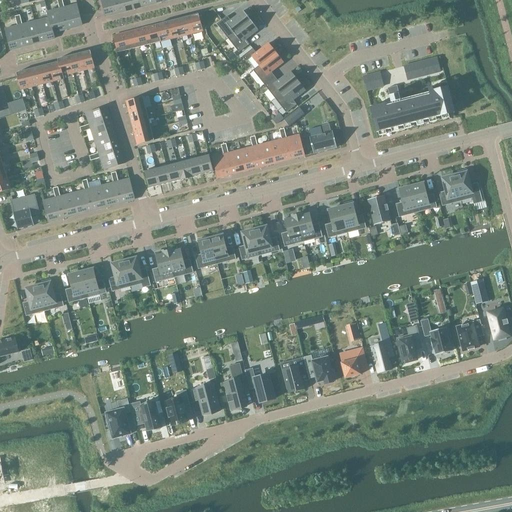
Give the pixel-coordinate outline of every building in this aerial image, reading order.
[(101,0),(105,16),(119,13),(120,13),(119,11),(118,11),(115,0),(101,0)] [(115,0),(118,11),(119,11),(125,9),(125,11),(133,9),(131,0),(115,0)] [(131,0),(133,9),(142,7),(141,5),(147,4),(146,0),(131,0)] [(78,4),(63,8),(68,27),(83,23),(78,4)] [(52,31),(67,27),(62,8),(47,12),(52,31)] [(227,17),(217,25),(228,39),(251,21),(243,11),(231,21),(227,17)] [(198,14),(187,17),(192,34),(192,36),(203,33),(198,14)] [(187,17),(177,20),(181,37),(192,34),(187,17)] [(54,37),(52,31),(49,18),(34,22),(39,41),(54,37)] [(17,26),(5,29),(10,50),(19,48),(18,46),(25,44),(20,26),(22,25),(21,20),(16,21),(17,26)] [(177,20),(166,23),(171,40),(171,42),(182,39),(177,20)] [(251,21),(228,39),(239,53),(249,45),(245,40),(258,30),(251,21)] [(22,25),(20,26),(25,44),(39,41),(34,22),(22,25)] [(166,23),(156,25),(160,42),(171,40),(166,23)] [(156,25),(146,28),(150,47),(161,44),(160,42),(156,25)] [(146,28),(135,31),(140,50),(150,47),(146,28)] [(135,31),(125,34),(130,52),(140,50),(135,31)] [(124,34),(113,36),(118,55),(129,52),(124,34)] [(253,49),(242,57),(246,62),(252,57),(259,66),(253,71),(276,53),(269,44),(256,54),(253,49)] [(90,51),(79,54),(84,73),(95,70),(90,51)] [(276,53),(253,71),(264,85),(274,77),(271,72),(283,63),(276,53)] [(79,54),(69,57),(73,74),(74,76),(84,73),(79,54)] [(69,57),(58,60),(63,79),(64,79),(63,76),(73,74),(69,57)] [(437,58),(404,67),(408,81),(441,72),(437,58)] [(53,64),(49,65),(53,82),(63,79),(58,60),(52,61),(53,64)] [(48,65),(38,68),(43,87),(53,84),(48,65)] [(38,68),(28,70),(32,89),(43,87),(38,68)] [(27,70),(16,73),(21,92),(32,89),(27,70)] [(274,77),(264,85),(275,99),(298,81),(291,72),(278,82),(274,77)] [(380,73),(363,77),(367,91),(384,87),(380,73)] [(298,81),(275,99),(286,113),(296,105),(293,100),(305,91),(298,81)] [(385,104),(371,108),(377,133),(454,113),(448,88),(434,91),(435,95),(386,107),(385,104)] [(143,98),(126,102),(129,113),(146,109),(143,98)] [(27,110),(23,99),(8,104),(12,115),(26,110),(27,110)] [(106,107),(86,114),(89,125),(90,127),(108,121),(109,122),(110,121),(106,107)] [(299,108),(284,120),(290,127),(305,115),(299,108)] [(146,109),(129,113),(132,124),(149,119),(146,109)] [(149,119),(132,124),(134,134),(151,130),(149,119)] [(89,125),(85,126),(86,131),(91,130),(95,142),(115,135),(112,127),(110,128),(109,122),(108,121),(90,127),(89,125)] [(325,134),(310,138),(313,154),(337,148),(333,132),(331,133),(329,125),(323,127),(325,134)] [(151,130),(134,134),(137,145),(154,141),(152,132),(151,130)] [(285,134),(280,135),(282,140),(284,139),(289,158),(295,156),(296,158),(305,156),(299,135),(287,138),(285,134)] [(115,135),(95,142),(98,153),(99,156),(118,150),(116,143),(118,143),(115,135)] [(282,140),(270,143),(275,164),(283,161),(283,160),(289,158),(284,139),(282,140)] [(256,141),(251,143),(253,147),(255,147),(260,165),(266,164),(267,166),(275,164),(270,143),(257,146),(256,141)] [(253,147),(241,150),(246,171),(254,169),(253,167),(260,165),(255,147),(253,147)] [(227,149),(222,150),(224,155),(226,154),(231,173),(237,171),(238,173),(246,171),(241,150),(228,153),(227,149)] [(98,153),(94,155),(96,160),(100,158),(104,171),(124,164),(122,155),(120,156),(118,150),(99,156),(98,153)] [(224,155),(212,158),(218,178),(232,175),(231,173),(226,154),(224,155)] [(209,155),(197,158),(202,175),(213,172),(209,155)] [(197,158),(188,161),(192,178),(202,175),(197,158)] [(188,161),(176,164),(180,181),(192,178),(188,161)] [(176,164),(166,166),(171,183),(180,181),(176,164)] [(166,166),(156,169),(160,186),(171,183),(166,166)] [(6,168),(0,169),(0,180),(7,178),(10,178),(6,168)] [(156,169),(145,172),(149,189),(160,186),(156,169)] [(474,204),(482,202),(477,184),(470,186),(467,173),(466,170),(458,172),(459,175),(455,176),(461,201),(473,198),(474,204)] [(443,206),(461,201),(455,176),(442,179),(446,192),(440,194),(443,206)] [(114,183),(101,186),(107,207),(115,205),(115,203),(120,201),(121,201),(116,183),(119,182),(117,177),(112,178),(114,183)] [(7,178),(0,180),(0,193),(11,189),(7,178)] [(119,182),(116,183),(121,201),(120,201),(121,203),(135,200),(130,179),(119,182)] [(90,189),(87,190),(92,209),(98,207),(99,209),(107,207),(101,186),(100,180),(88,184),(88,185),(90,189)] [(433,195),(427,197),(424,184),(411,187),(418,212),(436,208),(433,195)] [(85,191),(72,194),(78,214),(86,212),(85,210),(92,209),(87,190),(90,189),(88,185),(83,186),(85,191)] [(399,190),(403,203),(396,205),(400,217),(418,212),(411,187),(399,190)] [(55,198),(43,201),(48,222),(57,220),(56,218),(63,216),(58,197),(60,197),(59,192),(54,193),(55,198)] [(60,197),(58,197),(63,216),(69,215),(70,217),(78,214),(72,194),(60,197)] [(35,195),(11,201),(13,208),(12,208),(12,209),(18,229),(17,230),(34,226),(34,225),(33,225),(31,217),(40,215),(35,195)] [(385,197),(369,202),(375,227),(391,223),(385,197)] [(344,204),(345,207),(341,208),(347,233),(366,228),(362,216),(356,218),(352,202),(344,204)] [(326,226),(329,238),(347,233),(341,208),(329,211),(332,224),(326,226)] [(297,216),(304,242),(322,237),(319,225),(313,227),(309,213),(301,215),(297,216)] [(288,233),(282,235),(285,247),(304,242),(297,216),(292,217),(293,218),(285,220),(288,233)] [(399,223),(393,225),(396,237),(402,235),(399,223)] [(267,227),(254,230),(261,255),(279,251),(276,238),(270,240),(267,227)] [(246,246),(239,248),(243,260),(261,255),(254,230),(242,233),(246,246)] [(226,249),(223,236),(211,239),(217,264),(235,260),(232,247),(226,249)] [(211,239),(206,240),(206,238),(198,240),(202,255),(196,257),(199,269),(217,264),(211,239)] [(172,251),(172,250),(168,252),(175,278),(193,273),(190,261),(184,262),(180,249),(172,251)] [(168,252),(163,253),(163,251),(155,253),(159,269),(153,270),(156,282),(175,278),(168,252)] [(292,260),(290,251),(283,252),(285,261),(292,260)] [(146,270),(140,271),(136,258),(124,261),(131,287),(142,284),(144,290),(151,288),(146,270)] [(124,261),(112,265),(116,278),(109,279),(113,292),(131,287),(124,261)] [(106,293),(103,281),(97,282),(93,269),(81,272),(88,298),(106,293)] [(69,276),(73,289),(66,291),(70,303),(88,298),(81,272),(69,276)] [(54,296),(51,283),(50,280),(42,282),(43,285),(38,286),(45,311),(63,306),(60,294),(54,296)] [(476,305),(489,302),(483,280),(471,283),(476,305)] [(24,304),(27,316),(45,311),(38,286),(26,289),(30,302),(24,304)] [(413,304),(406,305),(411,323),(417,321),(413,304)] [(499,342),(507,340),(506,338),(510,337),(507,325),(509,325),(507,320),(506,320),(503,309),(487,313),(490,324),(489,325),(490,325),(495,340),(498,340),(499,342)] [(309,326),(308,320),(296,323),(298,329),(309,326)] [(431,332),(428,320),(421,322),(425,337),(431,335),(432,339),(430,339),(433,349),(435,349),(436,355),(452,351),(448,338),(450,338),(448,330),(446,330),(446,328),(431,332)] [(483,332),(480,321),(472,323),(472,324),(457,328),(463,351),(479,347),(475,334),(483,332)] [(386,323),(379,325),(381,334),(388,332),(386,323)] [(295,324),(290,325),(293,337),(298,336),(295,324)] [(348,326),(352,341),(359,340),(355,324),(348,326)] [(421,345),(416,326),(407,329),(409,336),(397,339),(403,362),(405,361),(406,363),(417,360),(414,347),(421,345)] [(384,343),(372,346),(376,362),(378,361),(379,365),(375,366),(377,374),(392,370),(389,359),(395,357),(388,332),(381,334),(384,343)] [(0,357),(19,353),(15,338),(0,341),(0,357)] [(342,364),(346,379),(361,375),(359,366),(367,364),(363,348),(349,352),(350,357),(342,360),(343,363),(342,364)] [(242,360),(240,352),(234,354),(236,362),(242,360)] [(173,374),(182,372),(178,353),(168,356),(173,374)] [(325,384),(334,382),(333,379),(336,378),(334,370),(331,370),(328,358),(313,361),(311,356),(304,358),(309,379),(316,378),(318,383),(324,381),(325,384)] [(288,394),(304,389),(300,373),(307,372),(304,358),(291,361),(293,368),(282,370),(288,394)] [(232,411),(247,406),(240,380),(243,380),(239,364),(230,367),(234,381),(224,384),(228,395),(226,396),(228,403),(230,403),(232,411)] [(213,369),(207,371),(209,380),(216,378),(213,369)] [(261,403),(274,399),(268,375),(255,379),(253,369),(245,371),(250,390),(257,388),(261,403)] [(212,385),(197,389),(204,416),(219,412),(212,385)] [(190,407),(186,391),(177,394),(178,399),(166,402),(171,426),(178,424),(179,425),(181,425),(181,424),(187,422),(184,409),(190,407)] [(124,409),(102,415),(106,431),(110,430),(113,438),(112,438),(113,440),(131,434),(130,433),(125,414),(130,412),(127,399),(122,401),(124,409)] [(145,422),(147,429),(153,427),(154,428),(159,427),(159,426),(161,426),(155,400),(141,404),(140,400),(131,402),(135,425),(145,422)] [(41,456),(27,458),(29,467),(28,467),(30,483),(46,480),(43,465),(42,465),(41,456)]
